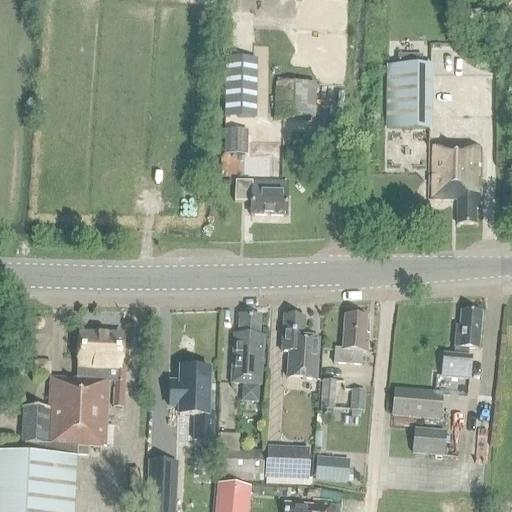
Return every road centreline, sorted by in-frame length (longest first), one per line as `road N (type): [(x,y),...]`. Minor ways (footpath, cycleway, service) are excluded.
road 1 (tertiary): [(387,273),(0,274)]
road 2 (residential): [(371,511),(387,273)]
road 3 (tertiary): [(511,266),(387,273)]
